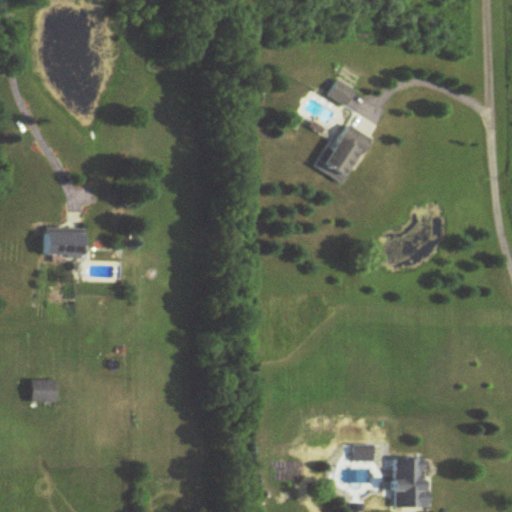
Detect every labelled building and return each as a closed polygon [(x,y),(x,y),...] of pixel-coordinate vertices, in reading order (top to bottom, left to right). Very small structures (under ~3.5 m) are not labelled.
[(324,97),(342,108),(351,94),(333,82),(324,97)] [(367,141),(341,125),(313,170),(340,187),(367,141)] [(41,258),(80,258),(80,230),(41,230),(41,258)] [(52,404),(52,382),(27,382),(27,404),(52,404)] [(390,509),(422,510),(423,460),(390,460),(390,509)]
